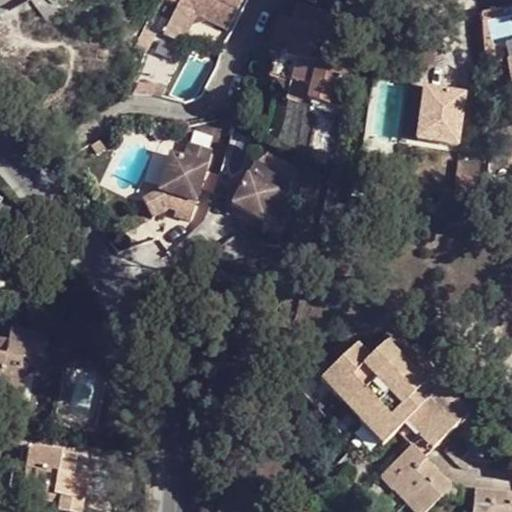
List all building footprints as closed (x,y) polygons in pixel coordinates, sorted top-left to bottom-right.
[(201,0),(181,0),(164,36),(181,44),(195,17),(198,12),(196,11),(201,0)] [(230,33),(240,11),(213,0),(201,0),(196,11),(198,12),(195,17),(230,33)] [(213,0),(240,11),(245,0),(213,0)] [(346,0),(345,15),(357,14),(362,15),(362,0),(346,0)] [(305,104),(330,17),(298,8),(293,25),(279,21),(269,55),(277,58),(272,77),(291,84),(287,99),(305,104)] [(343,112),(353,63),(334,58),(343,22),(330,17),(305,104),(343,112)] [(463,97),(423,93),(417,143),(457,149),(463,97)] [(159,187),(142,195),(152,214),(169,205),(171,198),(178,200),(175,207),(174,213),(190,218),(212,147),(189,140),(184,155),(170,151),(159,187)] [(292,179),(255,160),(232,204),(262,219),(269,206),(285,214),(292,179)] [(480,166),(458,164),(453,199),(476,191),(480,166)] [(392,196),(377,194),(375,208),(390,210),(392,196)] [(171,198),(169,205),(175,207),(178,200),(171,198)] [(285,214),(269,206),(262,219),(258,228),(279,239),(290,217),(285,214)] [(0,259),(11,251),(1,237),(4,232),(1,225),(0,223),(0,259)] [(31,356),(38,356),(45,357),(47,335),(10,331),(9,342),(0,341),(0,384),(6,386),(6,385),(7,377),(28,379),(29,370),(29,368),(24,367),(25,362),(30,362),(31,356)] [(398,450),(412,464),(458,418),(382,343),(358,367),(346,355),(310,390),(368,451),(384,436),(398,450)] [(36,371),(38,356),(31,356),(30,362),(25,362),(24,367),(29,368),(29,370),(36,371)] [(27,387),(28,379),(7,377),(6,385),(27,387)] [(68,491),(68,495),(67,505),(88,508),(93,472),(80,470),(83,448),(28,441),(27,456),(35,456),(33,466),(43,467),(41,487),(56,490),(58,484),(65,484),(64,491),(68,491)] [(438,490),(412,464),(398,450),(367,480),(399,511),(415,511),(429,500),(444,502),(446,492),(438,490)] [(56,494),(68,495),(68,491),(64,491),(65,484),(58,484),(56,490),(56,494)] [(511,511),(511,499),(462,494),(460,511),(511,511)]
